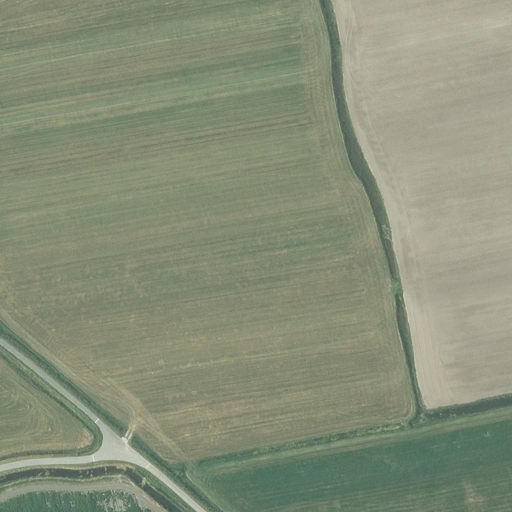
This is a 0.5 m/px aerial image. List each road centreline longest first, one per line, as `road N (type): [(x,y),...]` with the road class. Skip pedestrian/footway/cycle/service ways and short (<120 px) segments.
road 1 (unclassified): [(119,442),(0,343)]
road 2 (unclassified): [(0,468),(92,458),(119,442)]
